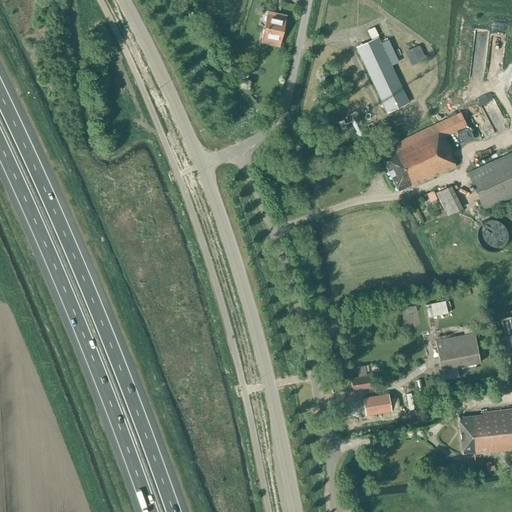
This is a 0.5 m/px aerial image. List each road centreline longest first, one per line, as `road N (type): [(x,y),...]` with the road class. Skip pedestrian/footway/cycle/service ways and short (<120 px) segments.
road 1 (motorway): [(180,511),(98,294),(0,80)]
road 2 (motorway): [(0,149),(147,511)]
road 3 (unclassified): [(336,511),(295,299),(238,150)]
road 4 (tertiary): [(295,511),(249,309),(201,165)]
road 5 (tertiary): [(201,165),(120,0)]
road 6 (unclassified): [(238,150),(283,110),(309,0)]
